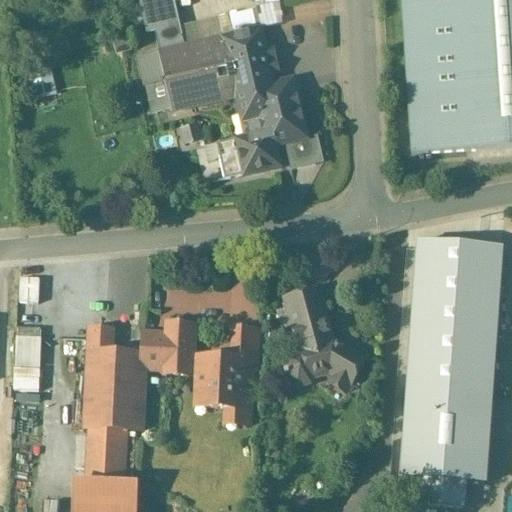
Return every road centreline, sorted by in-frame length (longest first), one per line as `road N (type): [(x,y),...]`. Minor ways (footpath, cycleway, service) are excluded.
road 1 (unclassified): [(375,213),(0,248)]
road 2 (unclassified): [(364,0),(375,213)]
road 3 (unclassified): [(375,213),(511,194)]
